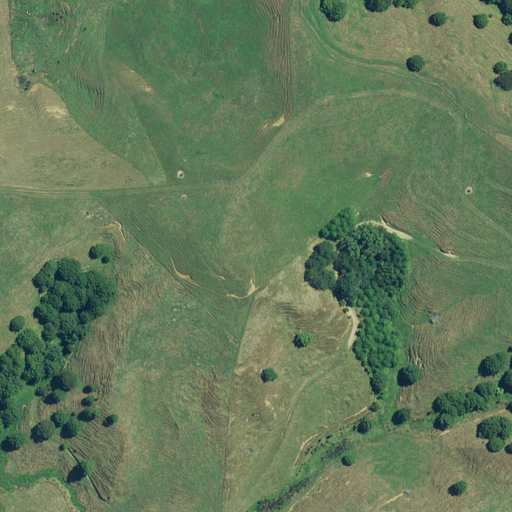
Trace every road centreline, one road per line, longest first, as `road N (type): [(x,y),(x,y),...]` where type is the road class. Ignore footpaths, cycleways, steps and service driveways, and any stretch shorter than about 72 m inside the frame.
road 1 (track): [(230,511),(331,417),(344,374),(357,303),(357,211),(344,111)]
road 2 (track): [(0,161),(101,173),(147,159),(249,158),(307,122),(344,111)]
road 3 (track): [(0,405),(64,418),(158,511)]
road 4 (track): [(489,108),(356,0)]
road 5 (track): [(344,111),(489,108)]
